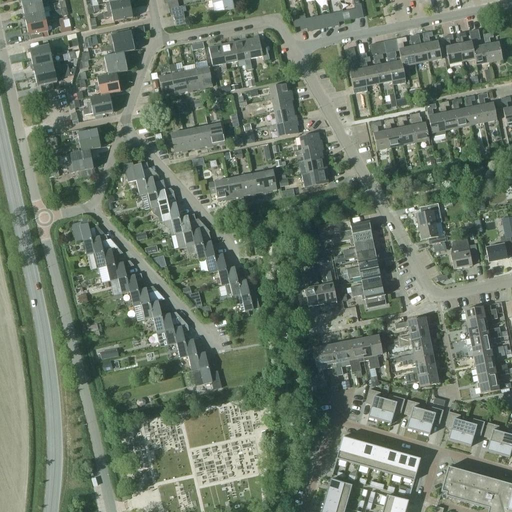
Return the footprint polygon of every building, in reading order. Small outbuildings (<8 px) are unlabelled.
[(21,3),(22,8),(48,3),(47,0),(18,0),(19,4),(21,3)] [(130,0),(127,0),(109,4),(110,8),(107,9),(108,13),(131,9),(130,3),(131,3),(130,0)] [(231,0),(213,0),(211,1),(214,13),(233,9),(231,0)] [(22,15),(22,18),(44,13),(43,9),(49,7),(48,3),(22,8),(24,15),(22,15)] [(360,4),(354,5),(357,18),(363,17),(361,4),(360,4)] [(183,13),(186,12),(185,6),(182,6),(169,9),(170,16),(183,13)] [(132,15),(131,9),(108,13),(103,14),(104,19),(112,17),(113,22),(134,18),(133,15),(132,15)] [(329,14),(332,27),(339,26),(336,12),(329,14)] [(25,21),(26,27),(49,22),(48,18),(45,18),(44,13),(22,18),(23,22),(25,21)] [(332,27),(329,14),(323,15),(326,28),(332,27)] [(307,28),(304,15),(298,17),(301,30),(307,28)] [(320,29),(317,16),(310,17),(313,30),(320,29)] [(50,26),(49,22),(26,27),(28,33),(26,33),(28,41),(43,37),(48,36),(47,33),(48,32),(47,27),(50,26)] [(108,42),(109,46),(132,42),(132,41),(131,36),(132,36),(132,32),(131,32),(130,32),(129,33),(129,30),(111,34),(111,36),(110,36),(107,37),(108,42)] [(479,36),(478,30),(469,32),(471,43),(474,60),(475,66),(489,63),(485,47),(477,48),(476,42),(480,41),(479,36)] [(422,35),(425,46),(428,62),(442,60),(438,43),(430,45),(429,38),(433,37),(432,33),(422,35)] [(474,60),(471,43),(463,45),(462,38),(466,37),(465,33),(456,35),(458,46),(462,62),(474,60)] [(78,46),(75,34),(67,36),(68,41),(71,40),(73,47),(78,46)] [(483,36),(485,47),(489,63),(502,60),(498,44),(490,46),(489,39),(493,39),(492,34),(483,36)] [(415,65),(428,62),(425,46),(421,47),(418,36),(409,38),(412,49),(415,65)] [(462,62),(458,46),(450,48),(448,41),(453,40),(452,36),(443,37),(449,65),(462,62)] [(85,38),(83,50),(92,48),(91,41),(90,37),(85,38)] [(246,40),(250,59),(262,56),(263,61),(269,60),(265,42),(259,43),(258,37),(246,40)] [(399,51),(401,63),(402,68),(415,65),(412,49),(404,50),(402,44),(407,43),(406,38),(397,40),(399,51)] [(249,59),(250,59),(246,40),(234,42),(237,62),(245,60),(247,71),(252,70),(249,59)] [(383,43),(388,66),(391,82),(405,79),(402,68),(401,63),(394,64),(392,57),(396,57),(395,52),(399,51),(397,40),(383,43)] [(114,55),(125,53),(135,51),(135,48),(133,48),(132,42),(109,46),(100,48),(101,53),(106,51),(107,56),(114,55)] [(237,62),(234,42),(221,45),(225,64),(237,62)] [(375,68),(379,85),(391,82),(388,66),(381,67),(379,60),(383,59),(383,55),(379,55),(377,44),(370,45),(375,68)] [(225,64),(221,45),(208,47),(212,67),(220,65),(222,72),(227,71),(225,64)] [(30,53),(31,59),(53,54),(53,50),(49,51),(48,46),(27,50),(28,53),(30,53)] [(356,60),(354,49),(345,50),(353,90),(354,94),(367,92),(366,87),(362,71),(355,72),(353,65),(357,65),(356,60)] [(74,53),(74,52),(68,53),(70,60),(78,58),(79,52),(74,53)] [(101,63),(102,67),(125,62),(124,57),(126,56),(125,53),(114,55),(107,56),(103,57),(104,62),(101,63)] [(362,71),(366,87),(379,85),(375,68),(368,69),(366,63),(370,62),(369,57),(367,58),(366,53),(359,55),(362,71)] [(31,68),(52,64),(51,60),(55,59),(53,54),(31,59),(33,65),(31,66),(31,68)] [(87,60),(84,61),(80,62),(78,70),(89,68),(87,60)] [(107,75),(118,73),(129,71),(128,68),(126,69),(125,62),(102,67),(103,72),(106,71),(107,75)] [(187,92),(183,72),(183,69),(182,63),(174,65),(169,66),(171,75),(175,95),(187,92)] [(34,72),(35,77),(68,70),(67,65),(53,69),(52,64),(31,68),(32,72),(34,72)] [(195,70),(199,90),(212,87),(208,67),(195,70)] [(68,70),(35,77),(37,84),(35,84),(35,87),(40,86),(41,93),(54,90),(52,84),(56,83),(55,78),(58,77),(59,79),(74,76),(75,68),(68,70)] [(183,72),(187,92),(199,90),(195,70),(183,72)] [(118,73),(107,75),(96,78),(97,83),(94,84),(94,88),(118,83),(117,77),(118,77),(118,73)] [(171,75),(158,78),(162,97),(175,95),(171,75)] [(255,86),(254,79),(247,81),(249,88),(255,86)] [(118,83),(94,88),(96,93),(99,92),(100,96),(111,94),(122,91),(121,89),(119,90),(118,83)] [(264,102),(272,101),(271,100),(290,96),(288,83),(269,87),(270,96),(263,97),(264,102)] [(421,95),(420,89),(409,91),(410,97),(421,95)] [(76,101),(83,99),(81,93),(73,95),(72,100),(72,102),(76,101)] [(477,95),(479,106),(480,106),(483,124),(497,121),(493,104),(485,106),(483,99),(487,98),(488,100),(493,99),(491,93),(477,95)] [(88,108),(111,104),(109,98),(112,97),(111,94),(100,96),(89,98),(90,104),(87,104),(88,108)] [(388,95),(391,108),(396,107),(394,94),(388,95)] [(239,107),(247,106),(245,100),(243,101),(242,96),(237,97),(239,107)] [(271,100),(272,101),(274,112),(293,108),(290,96),(271,100)] [(467,109),(470,126),(483,124),(480,106),(479,106),(472,108),(471,101),(474,101),(473,96),(464,98),(466,109),(467,109)] [(511,108),(508,109),(506,102),(510,102),(509,97),(500,99),(506,127),(511,125),(511,108)] [(457,129),(470,126),(467,109),(466,109),(459,111),(457,104),(461,103),(460,99),(451,101),(453,112),(454,112),(457,129)] [(203,107),(201,100),(194,101),(195,108),(203,107)] [(76,101),(72,102),(68,103),(69,110),(75,109),(75,107),(77,107),(76,101)] [(438,103),(440,114),(441,114),(444,131),(457,129),(454,112),(453,112),(446,113),(444,107),(448,106),(447,101),(438,103)] [(186,103),(178,104),(178,105),(179,109),(179,113),(188,111),(187,107),(186,103)] [(111,104),(88,108),(82,110),(84,116),(90,115),(89,113),(92,112),(93,117),(115,113),(114,109),(112,110),(111,104)] [(177,113),(175,104),(165,107),(168,115),(177,113)] [(425,106),(431,134),(432,138),(445,135),(444,131),(441,114),(440,114),(433,116),(431,109),(436,108),(435,104),(425,106)] [(296,120),(293,108),(274,112),(276,124),(296,120)] [(411,127),(415,144),(429,141),(425,124),(422,125),(420,118),(419,118),(419,114),(409,116),(411,127)] [(415,144),(411,127),(404,128),(403,121),(406,121),(405,116),(396,118),(398,129),(399,129),(403,146),(415,144)] [(399,129),(398,129),(391,131),(390,124),(394,124),(393,119),(383,121),(386,132),(389,149),(403,146),(399,129)] [(296,120),(276,124),(277,125),(269,126),(270,132),(278,130),(279,137),(298,133),(296,120)] [(376,152),(389,149),(386,132),(378,133),(376,127),(380,126),(380,122),(370,123),(376,152)] [(207,126),(212,146),(224,143),(220,124),(207,126)] [(195,129),(200,148),(212,146),(207,126),(195,129)] [(74,140),(75,144),(98,139),(97,133),(99,133),(98,129),(77,134),(78,139),(74,140)] [(195,129),(183,131),(187,151),(200,148),(195,129)] [(187,151),(183,131),(171,134),(175,153),(187,151)] [(301,150),(321,146),(318,133),(299,137),(301,150)] [(233,139),(235,148),(244,145),(242,136),(233,139)] [(100,146),(98,139),(75,144),(76,148),(79,148),(80,153),(91,150),(102,148),(101,145),(100,146)] [(304,162),(323,158),(321,146),(301,150),(295,151),(297,163),(304,162)] [(68,165),(91,160),(90,154),(92,154),(91,150),(80,153),(70,155),(71,160),(68,161),(68,164),(68,165)] [(435,165),(434,157),(425,159),(427,167),(435,165)] [(45,160),(47,169),(51,168),(51,167),(56,165),(55,158),(54,158),(45,160)] [(307,175),(326,170),(323,158),(304,162),(307,175)] [(68,165),(68,164),(61,166),(61,171),(68,169),(69,174),(95,169),(95,166),(93,166),(91,160),(68,165)] [(132,164),(124,166),(126,174),(125,180),(127,181),(127,183),(136,181),(139,196),(140,196),(148,194),(144,179),(142,171),(148,169),(147,164),(141,165),(140,162),(132,164)] [(58,170),(52,171),(51,168),(47,169),(49,179),(53,178),(59,177),(58,170)] [(383,177),(394,174),(393,168),(381,171),(383,177)] [(326,170),(307,175),(301,176),(304,188),(329,183),(326,170)] [(272,171),(251,175),(255,194),(276,190),(274,180),(272,171)] [(286,179),(284,172),(277,174),(278,180),(286,179)] [(239,177),(243,197),(255,194),(251,175),(239,177)] [(148,194),(140,196),(144,210),(151,209),(152,209),(159,207),(156,192),(154,182),(160,181),(159,176),(152,177),(144,179),(148,194)] [(243,197),(239,177),(227,180),(230,199),(243,197)] [(218,201),(230,199),(227,180),(208,183),(210,194),(216,193),(218,201)] [(159,207),(152,209),(154,214),(159,218),(160,222),(164,221),(172,220),(168,205),(166,195),(172,194),(174,192),(170,189),(156,192),(159,207)] [(172,220),(164,221),(165,227),(170,231),(171,235),(175,234),(183,233),(179,218),(176,203),(168,205),(172,220)] [(418,228),(436,224),(433,211),(439,210),(438,203),(421,207),(423,213),(416,215),(418,228)] [(183,233),(175,234),(179,249),(187,247),(194,246),(191,231),(189,222),(195,220),(194,215),(188,216),(179,218),(183,233)] [(87,255),(95,254),(92,239),(88,224),(87,219),(80,220),(81,223),(72,226),(76,243),(83,241),(87,255)] [(340,237),(370,231),(369,225),(371,225),(370,222),(350,226),(351,231),(339,233),(340,237)] [(436,224),(418,228),(421,240),(428,239),(429,245),(446,242),(444,235),(438,237),(436,224)] [(326,231),(325,225),(317,226),(318,233),(326,231)] [(194,246),(187,247),(188,255),(196,254),(198,260),(206,258),(203,244),(201,235),(210,232),(206,228),(200,229),(199,229),(191,231),(194,246)] [(350,245),(354,244),(374,241),(373,237),(372,238),(370,231),(340,237),(341,242),(349,241),(350,245)] [(145,233),(135,235),(137,241),(147,239),(145,233)] [(99,237),(92,239),(95,254),(98,268),(106,267),(103,252),(102,248),(101,242),(107,240),(106,236),(99,237)] [(501,245),(486,248),(489,263),(507,259),(506,253),(511,251),(511,243),(511,238),(506,239),(500,240),(501,245)] [(468,244),(467,239),(453,242),(452,249),(453,255),(450,255),(453,270),(473,266),(471,260),(478,258),(476,245),(469,246),(468,244)] [(343,251),(343,255),(374,250),(373,244),(374,243),(374,241),(354,244),(355,249),(343,251)] [(218,271),(215,256),(211,242),(203,244),(206,258),(209,273),(218,271)] [(158,253),(156,246),(144,249),(146,255),(158,253)] [(111,250),(103,252),(106,267),(109,281),(118,280),(114,265),(112,256),(123,254),(118,249),(111,250)] [(356,258),(357,263),(378,259),(377,256),(375,256),(374,250),(343,255),(345,261),(356,258)] [(223,254),(215,256),(218,271),(221,286),(224,285),(225,285),(229,284),(226,269),(224,259),(223,254)] [(342,275),(347,274),(378,268),(376,262),(378,262),(378,259),(357,263),(358,267),(342,271),(342,275)] [(127,278),(124,268),(133,266),(129,261),(123,263),(114,265),(118,280),(121,294),(129,292),(127,278)] [(229,284),(225,285),(227,293),(228,294),(230,295),(232,294),(233,299),(238,298),(241,297),(238,282),(235,267),(226,269),(229,284)] [(378,268),(347,274),(342,275),(343,280),(360,277),(361,282),(381,278),(381,274),(379,275),(378,268)] [(337,290),(334,290),(330,272),(325,273),(327,282),(322,283),(323,286),(327,305),(337,303),(336,298),(339,298),(337,290)] [(127,278),(129,292),(133,307),(141,305),(138,291),(135,281),(142,280),(141,274),(127,278)] [(316,274),(311,275),(317,307),(327,305),(323,286),(318,286),(316,274)] [(317,307),(311,275),(306,276),(309,289),(304,290),(308,309),(317,307)] [(381,278),(361,282),(362,286),(346,289),(347,293),(351,293),(381,287),(380,281),(382,281),(381,278)] [(241,297),(238,298),(241,310),(244,309),(245,312),(259,309),(258,304),(255,292),(249,293),(246,280),(238,282),(241,297)] [(144,320),(153,318),(149,303),(147,294),(157,292),(153,287),(138,291),(141,305),(144,320)] [(191,294),(189,287),(182,289),(184,296),(191,294)] [(381,287),(351,293),(352,298),(361,296),(362,301),(365,300),(384,296),(385,296),(384,293),(383,293),(381,287)] [(88,302),(86,294),(78,296),(80,304),(88,302)] [(156,333),(164,331),(161,316),(158,301),(149,303),(153,318),(156,333)] [(462,311),(464,321),(497,314),(496,309),(484,312),(483,306),(462,311)] [(176,344),(173,329),(169,314),(161,316),(164,331),(156,333),(160,348),(168,346),(176,344)] [(497,314),(464,321),(466,330),(487,325),(486,321),(498,318),(497,314)] [(408,332),(428,328),(428,325),(426,325),(425,318),(394,325),(395,330),(407,328),(408,332)] [(100,325),(87,328),(88,334),(90,334),(95,332),(100,331),(101,331),(100,326),(100,325)] [(488,330),(487,325),(466,330),(468,339),(500,332),(499,327),(488,330)] [(187,326),(173,329),(176,344),(180,359),(188,357),(185,342),(183,333),(189,331),(187,326)] [(429,331),(428,328),(408,332),(409,336),(397,339),(398,344),(429,337),(428,331),(429,331)] [(470,348),(491,344),(489,339),(501,337),(500,332),(468,339),(470,348)] [(374,336),(369,337),(375,369),(379,368),(377,356),(386,354),(383,341),(379,342),(378,334),(374,335),(374,336)] [(363,358),(368,357),(370,370),(374,369),(375,369),(369,337),(362,339),(362,337),(359,338),(363,358)] [(412,350),(432,346),(432,343),(430,344),(429,337),(398,344),(399,348),(411,346),(412,350)] [(364,362),(363,358),(359,338),(355,339),(356,340),(350,341),(356,373),(360,372),(358,363),(364,362)] [(193,340),(185,342),(188,357),(191,372),(199,370),(196,355),(193,340)] [(340,342),(345,362),(349,361),(351,374),(356,373),(350,341),(344,343),(344,341),(340,342)] [(345,362),(340,342),(337,343),(337,344),(331,345),(338,376),(343,375),(340,363),(345,362)] [(491,344),(470,348),(472,357),(504,351),(503,346),(491,348),(491,344)] [(338,376),(331,345),(325,346),(325,345),(322,346),(327,369),(332,368),(333,377),(338,376)] [(327,369),(322,346),(319,346),(319,348),(313,349),(313,350),(307,351),(309,361),(315,359),(316,367),(319,380),(324,379),(322,370),(327,369)] [(433,350),(432,346),(412,350),(413,355),(401,357),(402,362),(432,356),(431,350),(433,350)] [(112,358),(110,350),(99,353),(101,360),(112,358)] [(504,351),(472,357),(473,366),(494,362),(493,358),(505,355),(504,351)] [(205,353),(196,355),(199,364),(200,370),(192,372),(195,386),(203,385),(212,383),(212,386),(213,390),(221,388),(217,372),(210,374),(207,363),(205,353)] [(416,369),(436,364),(435,361),(434,362),(432,356),(402,362),(403,367),(415,364),(416,369)] [(112,370),(111,362),(102,363),(104,371),(112,370)] [(473,366),(475,376),(508,369),(507,364),(495,367),(494,362),(473,366)] [(405,376),(405,380),(436,374),(435,368),(437,368),(436,364),(416,369),(412,370),(413,374),(405,376)] [(477,385),(498,380),(501,380),(500,375),(509,373),(511,372),(511,368),(508,369),(475,376),(477,385)] [(436,374),(405,380),(406,385),(419,383),(419,387),(440,383),(439,380),(437,380),(436,374)] [(312,387),(311,380),(308,381),(312,395),(317,393),(316,386),(312,387)] [(498,380),(477,385),(479,394),(511,388),(510,383),(499,385),(498,380)] [(350,388),(349,381),(341,383),(342,390),(350,388)] [(379,421),(385,400),(379,398),(380,393),(369,390),(365,404),(371,406),(368,418),(379,421)] [(385,400),(379,421),(390,425),(394,412),(400,414),(404,400),(393,397),(391,402),(385,400)] [(410,417),(406,429),(418,432),(424,411),(417,409),(419,404),(407,401),(403,415),(410,417)] [(424,411),(418,432),(429,436),(433,423),(439,425),(443,411),(432,408),(430,413),(424,411)] [(459,444),(465,423),(459,421),(460,416),(449,413),(445,427),(451,428),(447,441),(459,444)] [(465,423),(459,444),(470,447),(474,435),(480,437),(484,423),(473,419),(471,425),(465,423)] [(490,439),(486,452),(497,455),(503,434),(497,432),(499,427),(487,424),(483,438),(490,439)] [(503,434),(497,455),(509,458),(511,447),(511,430),(510,435),(503,434)] [(339,448),(336,459),(347,462),(353,441),(342,437),(339,448)] [(364,444),(353,441),(347,462),(358,466),(364,444)] [(364,444),(358,466),(369,469),(375,447),(364,444)] [(375,447),(369,469),(380,472),(386,451),(375,447)] [(397,454),(386,451),(380,472),(391,475),(397,454)] [(402,478),(408,457),(397,454),(391,475),(402,478)] [(408,457),(402,478),(414,481),(417,470),(420,460),(408,456),(408,457)] [(491,511),(511,511),(507,510),(511,491),(511,486),(447,468),(440,492),(493,507),(491,511)] [(327,491),(348,497),(351,486),(330,480),(327,491)] [(327,491),(324,502),(345,508),(348,497),(327,491)] [(383,507),(400,511),(404,511),(407,502),(386,496),(383,507)] [(321,511),(344,511),(345,508),(324,502),(321,511)]
